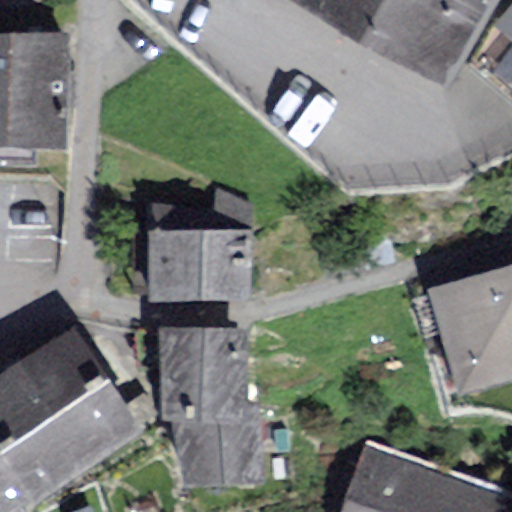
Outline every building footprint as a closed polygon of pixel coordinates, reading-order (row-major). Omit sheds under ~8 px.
[(489,0),(309,0),(447,77),(489,0)] [(65,47),(0,46),(0,153),(63,154),(65,47)] [(250,205),(140,206),(141,293),(251,292),(250,205)] [(511,271),(446,290),(472,381),(511,370),(511,271)] [(168,326),(195,489),(284,474),(257,311),(168,326)] [(81,319),(0,369),(0,453),(32,503),(150,429),(81,319)] [(0,453),(0,511),(17,511),(32,503),(0,453)] [(505,511),(508,505),(380,460),(361,511),(505,511)]
